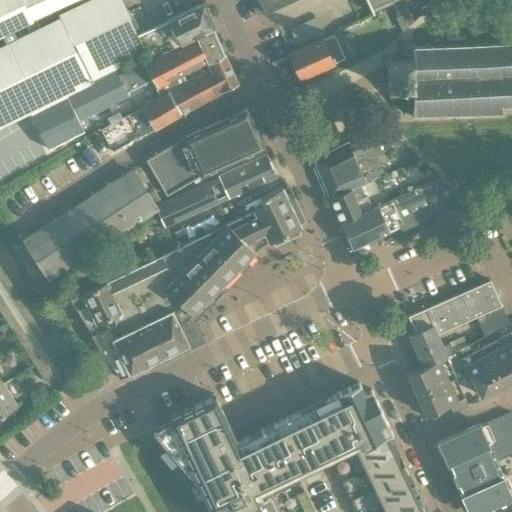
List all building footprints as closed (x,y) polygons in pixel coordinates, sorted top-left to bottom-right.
[(0,0),(0,36),(33,20),(32,19),(74,0),(0,0)] [(146,55),(137,35),(128,17),(129,17),(121,0),(94,0),(60,17),(60,16),(0,44),(0,127),(30,113),(30,112),(125,65),(146,55)] [(249,0),(257,15),(290,0),(249,0)] [(366,0),(372,12),(392,3),(398,0),(366,0)] [(428,0),(398,0),(392,3),(398,16),(429,2),(428,0)] [(181,43),(213,28),(203,3),(169,19),(181,43)] [(160,53),(181,43),(169,19),(137,35),(146,55),(147,57),(160,51),(160,53)] [(205,62),(225,52),(225,51),(224,52),(213,28),(181,43),(160,53),(142,61),(157,87),(205,62)] [(334,64),(333,61),(339,59),(333,45),(332,45),(328,37),(322,39),(322,38),(287,55),(299,80),(334,64)] [(411,89),(411,95),(412,117),(502,113),(501,107),(511,106),(511,41),(402,46),(403,61),(385,62),(386,76),(386,90),(411,89)] [(239,84),(228,58),(225,52),(205,62),(209,68),(168,90),(140,105),(141,108),(128,115),(132,122),(139,119),(137,116),(144,112),(153,128),(221,92),(239,84)] [(30,112),(30,113),(47,148),(83,130),(78,120),(129,96),(122,81),(131,77),(125,65),(30,112)] [(144,158),(154,176),(165,194),(199,176),(263,147),(248,109),(184,137),(144,158)] [(391,134),(387,130),(373,131),(372,130),(314,160),(329,197),(371,180),(369,175),(382,169),(376,156),(383,153),(377,141),(391,134)] [(219,177),(155,206),(164,226),(276,176),(266,154),(219,175),(219,177)] [(129,171),(23,239),(48,278),(156,209),(132,170),(129,171)] [(401,231),(455,206),(456,206),(455,189),(440,176),(378,205),(373,207),(342,224),(353,248),(399,227),(401,231)] [(342,224),(373,207),(368,197),(379,192),(373,179),(371,180),(329,197),(341,224),(342,224)] [(301,227),(291,207),(282,187),(260,198),(264,205),(252,210),(252,211),(150,260),(181,327),(193,315),(193,316),(256,252),(255,251),(260,246),(268,242),(268,243),(301,227)] [(420,232),(426,229),(423,222),(417,225),(420,232)] [(189,345),(181,327),(150,260),(69,299),(91,334),(91,335),(94,340),(92,341),(98,350),(93,353),(104,375),(114,369),(119,378),(129,375),(129,374),(189,345)] [(509,323),(508,320),(490,280),(448,298),(456,314),(433,324),(438,334),(476,317),(484,334),(509,323)] [(0,312),(6,322),(14,317),(1,297),(0,297),(0,312)] [(443,345),(438,334),(433,324),(456,314),(448,298),(407,317),(414,332),(408,335),(422,367),(430,364),(446,357),(448,357),(447,356),(454,353),(454,352),(467,346),(463,336),(443,345)] [(20,343),(28,338),(14,317),(6,322),(20,343)] [(481,396),(511,379),(511,330),(461,358),(481,396)] [(33,364),(41,359),(28,338),(20,343),(33,364)] [(451,411),(467,404),(446,357),(430,364),(422,367),(407,373),(425,415),(448,404),(451,411)] [(44,381),(52,376),(41,359),(33,364),(44,381)] [(358,448),(389,433),(391,433),(370,389),(363,393),(358,382),(236,441),(214,395),(168,417),(170,421),(153,430),(214,503),(218,511),(235,511),(263,499),(261,495),(358,448)] [(0,385),(0,416),(17,405),(3,383),(0,385)] [(467,511),(476,511),(498,502),(511,496),(496,461),(511,453),(511,416),(510,411),(480,425),(479,423),(437,442),(446,463),(460,493),(467,511)] [(389,433),(358,448),(367,467),(398,452),(389,433)] [(398,452),(367,467),(377,486),(407,472),(398,452)] [(407,472),(377,486),(386,506),(416,491),(407,472)] [(416,491),(386,506),(388,511),(422,511),(426,510),(416,491)] [(301,492),(294,495),(299,506),(307,502),(301,492)] [(263,499),(235,511),(273,511),(267,497),(263,499)] [(311,511),(307,502),(299,506),(302,511),(311,511)]
